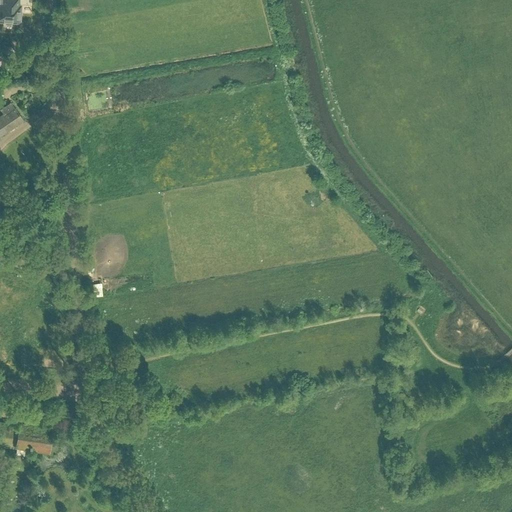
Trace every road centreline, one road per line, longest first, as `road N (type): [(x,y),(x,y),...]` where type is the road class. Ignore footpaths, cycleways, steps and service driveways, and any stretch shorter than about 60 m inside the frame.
road 1 (unclassified): [(78,393),(81,329),(49,0)]
road 2 (unclassified): [(147,511),(78,393)]
